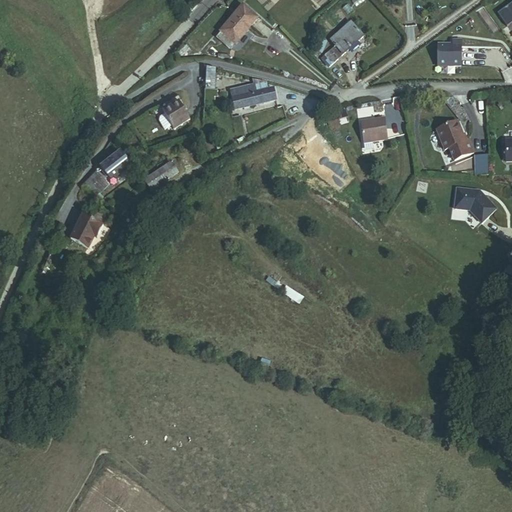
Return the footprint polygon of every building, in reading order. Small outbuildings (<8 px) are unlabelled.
[(511,0),(507,0),(507,3),(489,16),(499,29),(508,23),(503,16),(510,11),(511,13),(511,0)] [(223,40),(247,18),(233,2),(201,31),(214,45),(221,39),(223,40)] [(508,23),(511,19),(511,13),(510,11),(503,16),(508,23)] [(327,58),(354,37),(341,21),(320,37),(322,39),(316,44),(327,58)] [(452,69),(453,44),(444,44),(444,48),(429,47),(429,69),(452,69)] [(205,64),(204,85),(214,86),(215,64),(205,64)] [(226,77),(243,79),(244,70),(227,67),(226,77)] [(249,101),(279,101),(279,89),(258,89),(258,82),(250,82),(249,101)] [(181,138),(183,141),(199,129),(187,114),(172,126),(173,128),(181,138)] [(363,146),(387,143),(384,121),(360,125),(363,146)] [(461,144),(453,125),(432,133),(440,154),(445,152),(450,164),(470,156),(464,143),(461,144)] [(175,143),(181,138),(173,128),(169,131),(168,135),(175,143)] [(511,143),(503,144),(504,165),(511,165),(511,143)] [(103,167),(114,183),(132,169),(121,153),(103,167)] [(470,159),(471,179),(484,179),(484,158),(470,159)] [(147,181),(155,192),(183,173),(177,162),(147,181)] [(95,199),(114,183),(103,167),(101,169),(99,167),(81,190),(95,199)] [(497,213),(480,196),(457,193),(455,213),(470,215),(482,227),(497,213)] [(105,228),(84,218),(73,244),(91,252),(96,240),(98,236),(100,237),(105,228)]
